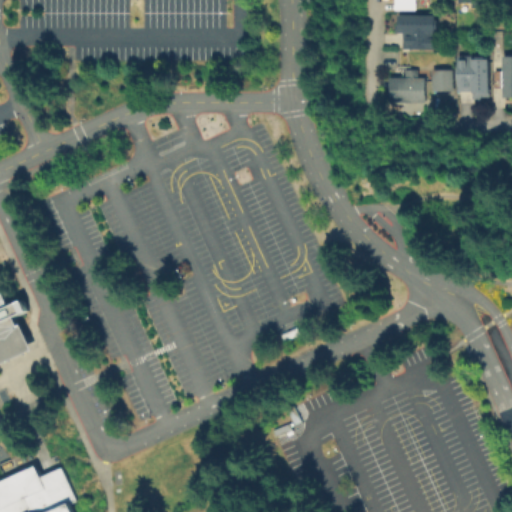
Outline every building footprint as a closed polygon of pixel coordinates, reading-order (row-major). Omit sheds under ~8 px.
[(417,0),(417,8),(397,8),(397,0),(417,0)] [(484,0),(484,5),(481,5),(481,9),(472,9),(472,4),(459,4),(459,0),(484,0)] [(398,16),(438,16),(438,40),(434,40),(434,50),(404,50),(404,45),(402,45),(402,34),(396,34),(396,26),(398,26),(398,16)] [(458,93),(458,57),(487,57),(487,61),(488,61),(489,98),(480,99),(480,100),(472,101),(472,93),(458,93)] [(503,58),(511,58),(511,99),(503,99),(503,58)] [(431,94),(432,71),(452,71),(452,94),(431,94)] [(395,103),(395,78),(427,78),(427,103),(395,103)] [(0,281),(9,302),(23,296),(27,306),(14,313),(19,322),(22,321),(34,347),(0,362),(0,281)] [(0,511),(0,480),(36,465),(41,476),(52,471),(62,466),(77,499),(70,502),(74,511),(0,511)]
